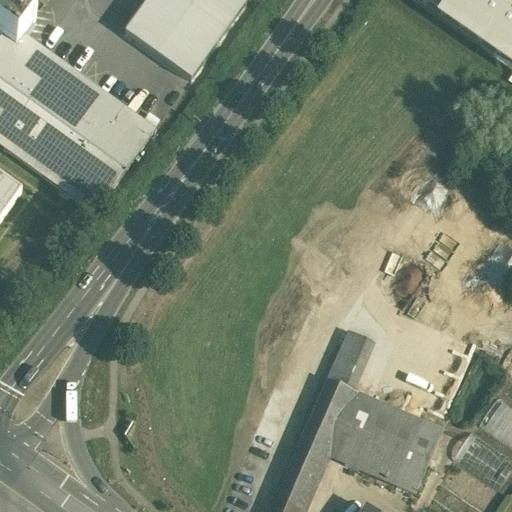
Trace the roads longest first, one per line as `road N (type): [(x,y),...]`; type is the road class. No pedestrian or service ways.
road 1 (secondary): [(312,0),(117,276)]
road 2 (secondary): [(117,276),(53,357),(4,401),(0,428)]
road 3 (secondary): [(105,511),(72,436),(72,377)]
